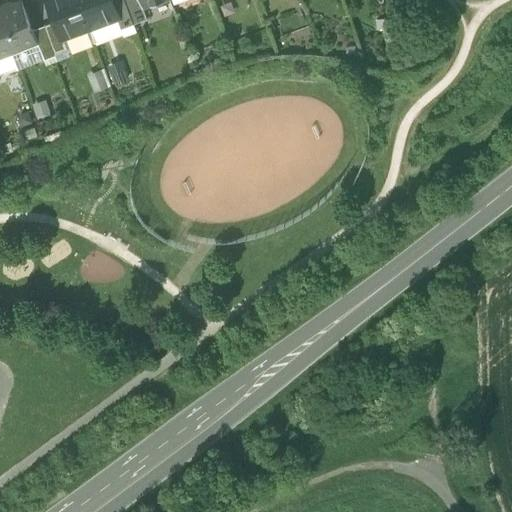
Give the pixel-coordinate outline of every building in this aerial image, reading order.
[(64,37),(91,27),(80,0),(48,0),(57,21),(63,37),(64,37)] [(80,0),(91,27),(117,17),(119,16),(112,0),(80,0)] [(122,28),(134,24),(125,0),(112,0),(119,16),(117,17),(122,28)] [(125,0),(134,24),(148,19),(144,7),(143,7),(140,0),(125,0)] [(21,1),(0,9),(0,24),(10,51),(36,41),(21,1)] [(57,21),(45,25),(55,53),(68,48),(64,37),(63,37),(57,21)] [(0,54),(10,51),(0,24),(0,54)] [(56,55),(55,53),(45,25),(34,29),(45,59),(56,55)] [(58,60),(56,55),(45,59),(47,64),(58,60)] [(105,67),(89,72),(95,89),(111,83),(105,67)]
